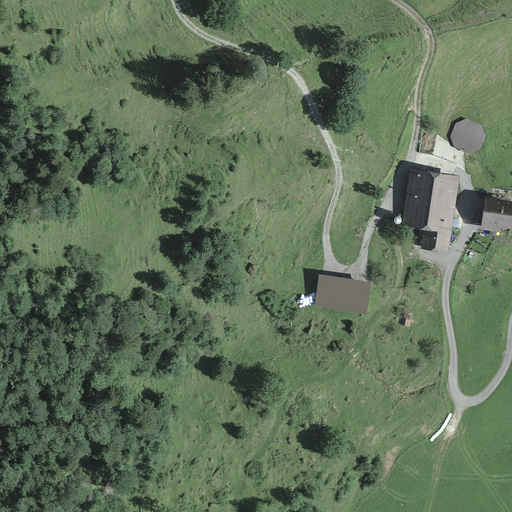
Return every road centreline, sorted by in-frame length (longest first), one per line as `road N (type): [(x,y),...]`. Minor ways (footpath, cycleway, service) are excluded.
road 1 (track): [(173,0),(208,37),(282,64),(301,82),(339,173),(326,233),(334,265),(359,264),(409,157)]
road 2 (track): [(409,157),(431,42),(420,20),(394,0)]
